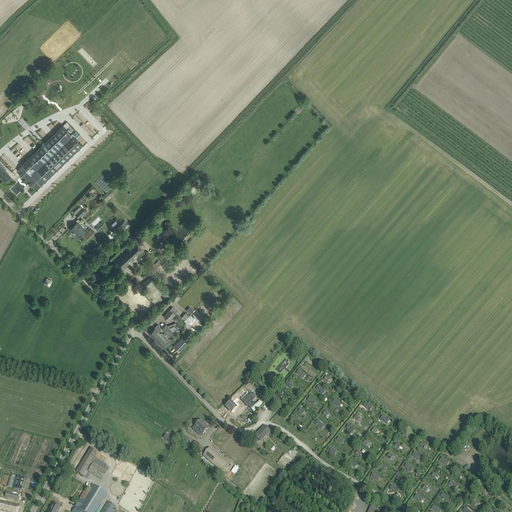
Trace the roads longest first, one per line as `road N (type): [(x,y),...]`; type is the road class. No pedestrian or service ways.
road 1 (unclassified): [(32,511),(132,329)]
road 2 (unclassified): [(132,329),(0,192)]
road 3 (unknown): [(251,419),(290,431),(325,462),(411,511)]
road 4 (unclassified): [(251,419),(224,420),(132,329)]
